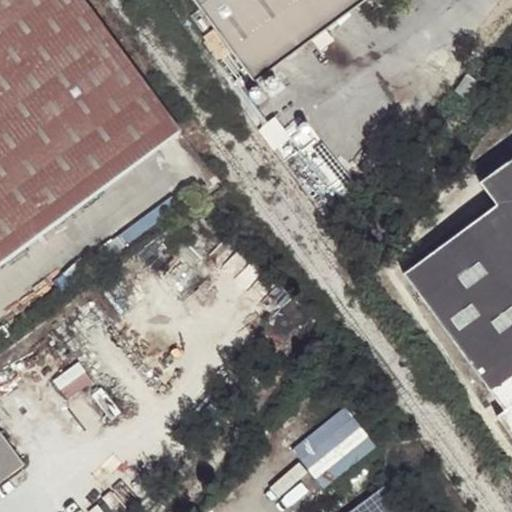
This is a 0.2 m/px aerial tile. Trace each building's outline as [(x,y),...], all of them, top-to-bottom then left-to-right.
[(83,0),(0,0),(0,268),(182,135),(83,0)] [(195,0),(252,77),(357,0),(195,0)] [(467,72),(456,86),(466,95),(478,81),(467,72)] [(371,154),(361,169),(368,174),(379,159),(371,154)] [(511,163),(483,185),(500,208),(406,276),(506,413),(500,418),(511,434),(511,163)] [(295,421),(287,426),(320,481),(374,450),(347,404),(301,431),(295,421)] [(0,479),(23,463),(0,430),(0,479)] [(402,511),(387,491),(358,511),(402,511)] [(315,511),(333,511),(327,503),(315,511)]
